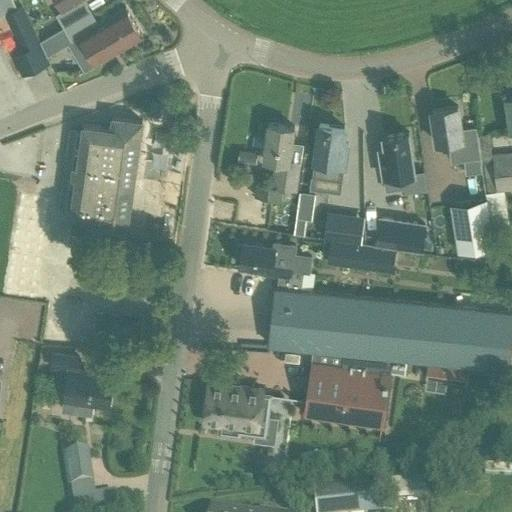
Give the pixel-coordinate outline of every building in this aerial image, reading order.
[(83,0),(59,0),(64,9),(56,13),(65,28),(89,14),(82,1),(83,0)] [(51,65),(25,8),(23,3),(17,5),(5,11),(8,16),(24,53),(15,57),(24,77),(44,68),(51,65)] [(143,39),(126,8),(95,26),(89,14),(65,28),(71,40),(80,35),(96,65),(143,39)] [(158,117),(160,103),(144,101),(143,115),(158,117)] [(458,107),(432,111),(437,144),(449,142),(452,162),(480,157),(475,128),(461,131),(458,107)] [(65,175),(61,207),(72,208),(72,213),(75,214),(72,231),(126,238),(141,122),(112,118),(110,127),(84,124),(83,132),(70,130),(66,164),(69,165),(67,175),(65,175)] [(268,124),(263,159),(276,161),(273,185),(294,189),(299,163),(289,161),(294,127),(268,124)] [(341,181),(343,165),(345,165),(348,144),(343,144),(346,128),(319,124),(312,176),(341,181)] [(386,153),(380,154),(384,177),(386,190),(402,187),(400,174),(415,172),(409,132),(383,136),(386,153)] [(482,165),(485,186),(486,193),(511,190),(511,151),(493,154),(489,155),(487,135),(478,136),(483,165),(482,165)] [(255,163),(257,152),(239,149),(238,160),(255,163)] [(310,217),(313,193),(300,191),(294,232),(304,234),(306,217),(310,217)] [(490,216),(487,198),(451,204),(459,251),(495,246),(492,227),(490,216)] [(43,205),(19,202),(7,297),(31,300),(43,205)] [(335,238),(339,211),(327,210),(323,237),(335,238)] [(376,243),(421,249),(425,224),(380,217),(376,243)] [(279,275),(277,286),(300,289),(303,271),(309,272),(311,256),(294,253),(295,245),(274,242),(274,246),(243,241),(242,244),(238,243),(235,261),(240,262),(239,265),(264,268),(263,273),(279,275)] [(392,272),(395,247),(361,243),(347,241),(344,265),(392,272)] [(274,286),(268,345),(340,353),(393,358),(511,370),(511,300),(456,295),(455,305),(300,289),(277,286),(274,286)] [(102,327),(100,337),(110,338),(111,329),(102,327)] [(383,427),(391,373),(393,358),(340,353),(338,365),(311,362),(304,415),(383,427)] [(54,356),(52,368),(68,370),(64,401),(77,403),(75,413),(89,415),(91,405),(106,407),(111,376),(78,372),(79,360),(54,356)] [(468,383),(469,368),(449,366),(448,381),(468,383)] [(209,382),(204,422),(221,424),(219,432),(240,435),(240,432),(257,434),(259,416),(268,417),(271,394),(262,393),(263,389),(209,382)] [(92,480),(89,461),(89,459),(87,448),(68,451),(66,452),(70,483),(74,483),(80,482),(92,480)] [(357,454),(336,456),(337,470),(358,469),(357,454)] [(387,511),(384,480),(318,487),(320,511),(387,511)] [(411,498),(412,488),(395,487),(394,497),(411,498)]
